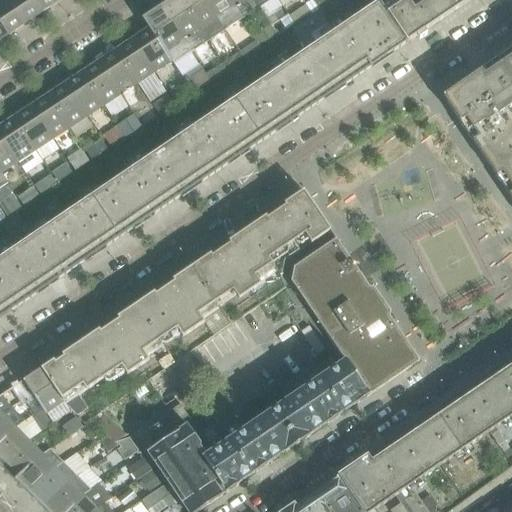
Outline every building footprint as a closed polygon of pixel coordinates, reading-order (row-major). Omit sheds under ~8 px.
[(24,25),(7,0),(0,0),(0,25),(7,37),(24,25)] [(12,312),(276,133),(406,45),(381,8),(378,3),(349,23),(344,15),(354,9),(347,0),(313,0),(312,1),(318,10),(329,26),(339,19),(344,27),(207,120),(203,114),(190,123),(186,117),(170,128),(177,139),(0,259),(0,293),(7,306),(12,312)] [(41,14),(31,0),(7,0),(24,25),(41,14)] [(58,3),(55,0),(31,0),(41,14),(58,3)] [(207,44),(178,0),(171,0),(159,9),(190,55),(207,44)] [(224,32),(202,0),(178,0),(207,44),(224,32)] [(242,21),(227,0),(202,0),(224,32),(242,21)] [(259,10),(252,0),(227,0),(242,21),(259,10)] [(273,0),(252,0),(259,10),(273,0)] [(383,0),(386,4),(381,8),(406,45),(424,32),(471,0),(383,0)] [(311,16),(305,8),(295,15),(300,23),(311,16)] [(190,55),(159,9),(141,20),(148,30),(170,63),(172,67),(190,55)] [(287,31),(282,24),(274,30),(279,37),(287,31)] [(277,38),(269,26),(252,38),(261,50),(277,38)] [(170,63),(148,30),(131,41),(153,74),(170,63)] [(153,74),(131,41),(114,52),(136,85),(139,84),(152,105),(165,96),(152,75),(153,74)] [(244,61),(260,50),(254,42),(239,53),(244,61)] [(511,50),(498,60),(511,81),(511,50)] [(136,85),(114,52),(97,63),(119,97),(136,85)] [(227,72),(243,61),(238,55),(223,66),(227,72)] [(511,118),(508,112),(511,108),(511,81),(498,60),(448,94),(446,104),(485,161),(511,141),(511,118)] [(119,97),(97,63),(81,75),(102,108),(119,97)] [(211,84),(227,72),(223,66),(222,65),(206,77),(211,84)] [(210,84),(202,74),(190,83),(197,93),(210,84)] [(102,108),(81,75),(64,86),(86,119),(102,108)] [(86,119),(64,86),(47,97),(69,130),(86,119)] [(188,99),(181,87),(171,94),(178,105),(188,99)] [(69,130),(47,97),(30,108),(52,141),(69,130)] [(52,141),(30,108),(13,119),(35,152),(52,141)] [(35,152),(13,119),(0,127),(0,136),(18,163),(35,152)] [(122,143),(114,130),(103,138),(111,150),(122,143)] [(18,163),(0,136),(0,172),(1,175),(18,163)] [(511,141),(485,161),(511,200),(511,141)] [(90,164),(81,151),(67,161),(75,173),(90,164)] [(72,175),(65,165),(51,175),(59,185),(72,175)] [(1,175),(0,172),(0,190),(8,185),(1,175)] [(284,264),(330,232),(304,194),(301,193),(284,206),(285,208),(267,220),(265,218),(248,230),(281,280),(284,264)] [(22,210),(14,199),(0,208),(0,209),(8,221),(22,210)] [(270,300),(285,290),(281,280),(248,230),(228,243),(230,245),(212,258),(210,256),(192,268),(191,268),(215,305),(230,327),(203,345),(208,353),(274,307),(270,300)] [(390,313),(383,303),(374,290),(368,288),(359,275),(358,272),(357,272),(348,259),(347,256),(346,256),(337,243),(336,240),(335,240),(293,269),(290,283),(344,362),(369,396),(372,394),(375,393),(374,392),(387,384),(390,382),(418,362),(407,345),(405,342),(405,343),(394,327),(395,327),(393,324),(389,319),(390,313)] [(215,305),(191,268),(190,269),(172,281),(174,284),(155,296),(154,294),(135,306),(160,342),(176,331),(182,339),(204,324),(199,316),(215,305)] [(0,293),(0,319),(12,312),(7,306),(0,293)] [(160,342),(135,306),(117,319),(118,321),(100,333),(99,331),(80,344),(104,380),(120,369),(126,377),(137,370),(149,362),(143,353),(160,342)] [(104,380),(80,344),(61,357),(63,359),(55,364),(53,362),(41,371),(61,401),(82,387),(85,392),(104,380)] [(173,363),(168,356),(161,361),(166,368),(173,363)] [(355,464),(337,477),(338,478),(360,511),(374,511),(388,502),(394,498),(400,506),(390,511),(426,511),(425,511),(420,503),(432,495),(422,479),(436,470),(452,459),(484,437),(489,434),(494,441),(501,436),(496,429),(499,427),(511,417),(511,357),(508,361),(502,364),(499,366),(465,389),(460,393),(454,397),(452,398),(418,422),(412,426),(406,429),(404,431),(393,439),(370,454),(365,457),(358,462),(355,464)] [(285,454),(310,437),(309,436),(326,425),(327,425),(339,417),(339,416),(356,405),(369,397),(369,396),(344,362),(205,457),(200,450),(206,445),(179,406),(134,437),(186,511),(199,511),(222,497),(221,496),(225,494),(238,486),(238,485),(255,473),(255,474),(268,466),(267,465),(284,453),(285,454)] [(61,401),(41,371),(40,370),(10,391),(30,420),(41,412),(44,416),(63,403),(61,401)] [(110,406),(105,398),(98,403),(103,411),(110,406)] [(0,443),(14,429),(1,415),(0,416),(0,443)] [(101,437),(92,426),(83,434),(93,444),(101,437)] [(0,467),(2,469),(28,443),(14,429),(0,443),(0,467)] [(119,449),(106,437),(97,444),(107,457),(119,449)] [(138,453),(129,440),(115,444),(121,449),(117,451),(124,462),(138,453)] [(15,483),(41,456),(28,443),(2,469),(15,483)] [(29,496),(62,463),(50,451),(42,457),(41,456),(15,483),(29,496)] [(42,510),(75,477),(76,477),(84,472),(85,472),(89,469),(76,455),(63,464),(62,463),(29,496),(42,510)] [(151,472),(142,459),(128,469),(137,482),(151,472)] [(44,511),(67,511),(82,497),(90,492),(89,491),(98,485),(85,472),(84,472),(76,477),(75,477),(42,510),(44,511)] [(160,486),(151,474),(140,481),(149,493),(160,486)] [(357,511),(337,482),(304,505),(301,501),(285,511),(357,511)] [(94,511),(96,511),(103,505),(112,500),(98,485),(89,491),(90,492),(82,497),(67,511),(94,511)] [(175,506),(162,487),(155,492),(168,511),(169,510),(175,506)]
